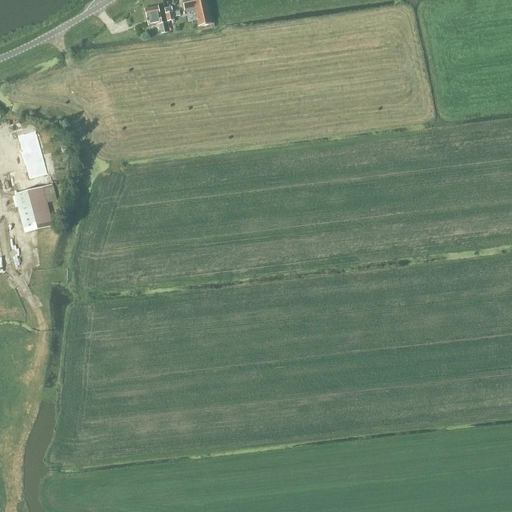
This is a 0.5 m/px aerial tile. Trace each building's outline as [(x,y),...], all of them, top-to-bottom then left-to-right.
[(182,0),(185,11),(195,9),(199,28),(212,25),(206,0),(182,0)] [(149,28),(160,25),(163,24),(159,8),(145,10),(149,28)] [(168,23),(175,22),(174,14),(167,16),(168,23)] [(167,24),(163,24),(160,25),(162,35),(170,34),(167,24)] [(31,120),(14,124),(26,167),(43,162),(31,120)] [(39,168),(11,175),(15,192),(20,212),(58,202),(49,169),(40,172),(39,168)]
